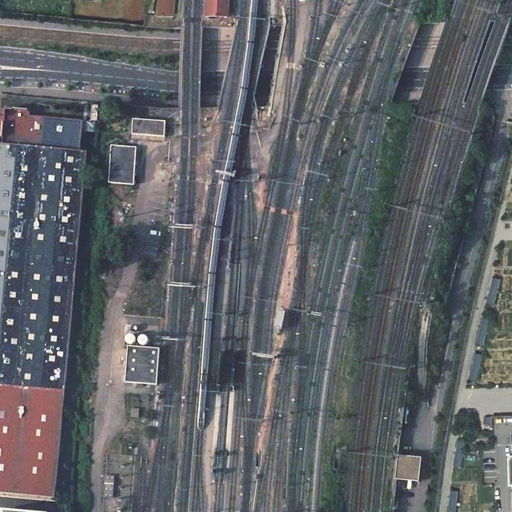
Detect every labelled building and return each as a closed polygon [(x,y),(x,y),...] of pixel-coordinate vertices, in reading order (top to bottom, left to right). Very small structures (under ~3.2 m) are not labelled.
[(178,0),(166,0),(167,16),(178,16),(178,0)] [(207,0),(208,16),(228,16),(228,0),(207,0)] [(104,103),(101,102),(100,115),(107,116),(108,103),(104,103)] [(98,105),(92,105),(90,120),(97,121),(98,105)] [(0,142),(0,492),(55,497),(87,151),(79,150),(82,120),(29,115),(30,111),(5,108),(2,143),(0,142)] [(166,121),(133,119),(132,134),(164,136),(166,121)] [(136,147),(111,145),(109,183),(133,184),(136,147)] [(501,282),(495,280),(489,301),(495,303),(501,282)] [(286,311),(280,310),(276,328),(282,329),(286,311)] [(490,322),(485,320),(480,341),(485,342),(490,322)] [(159,348),(127,346),(125,382),(156,384),(159,348)] [(483,357),(478,356),(473,378),(478,379),(483,357)] [(467,444),(460,443),(456,463),(463,464),(467,444)] [(421,457),(398,455),(395,480),(419,482),(421,457)] [(456,511),(458,493),(453,493),(450,511),(456,511)]
